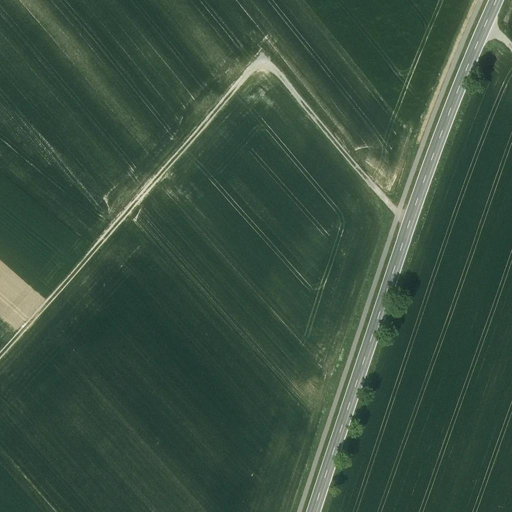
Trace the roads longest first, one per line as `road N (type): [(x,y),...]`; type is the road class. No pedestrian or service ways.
road 1 (track): [(409,220),(260,60),(0,356)]
road 2 (tertiary): [(313,511),(431,157),(496,0)]
